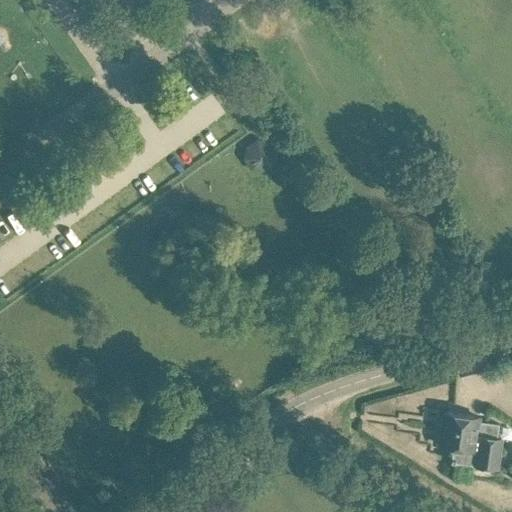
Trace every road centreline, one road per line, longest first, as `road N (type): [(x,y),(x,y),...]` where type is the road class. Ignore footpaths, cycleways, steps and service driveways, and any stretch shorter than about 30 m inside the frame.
road 1 (unclassified): [(134,511),(320,394),(511,336)]
road 2 (residential): [(0,170),(230,0)]
road 3 (track): [(300,404),(345,447),(447,511)]
